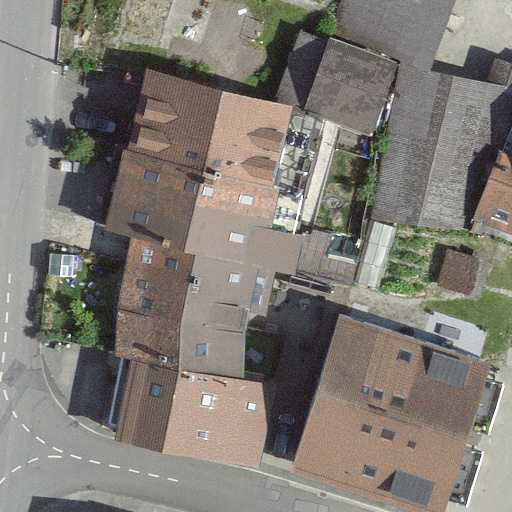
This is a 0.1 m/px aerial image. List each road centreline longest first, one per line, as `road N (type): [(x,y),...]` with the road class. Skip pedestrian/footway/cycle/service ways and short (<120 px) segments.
road 1 (residential): [(0,348),(26,0)]
road 2 (residential): [(0,443),(300,511)]
